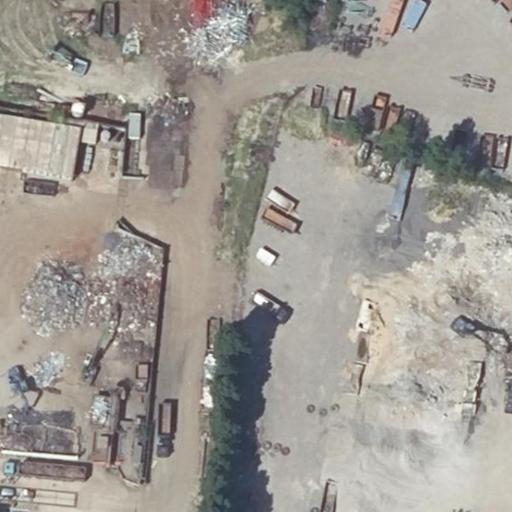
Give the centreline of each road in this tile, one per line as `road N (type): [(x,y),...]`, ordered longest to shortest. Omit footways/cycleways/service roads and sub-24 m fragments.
road 1 (unknown): [(313,511),(354,211)]
road 2 (unknown): [(0,239),(49,210),(91,203),(190,232)]
road 3 (unknown): [(165,503),(0,477)]
